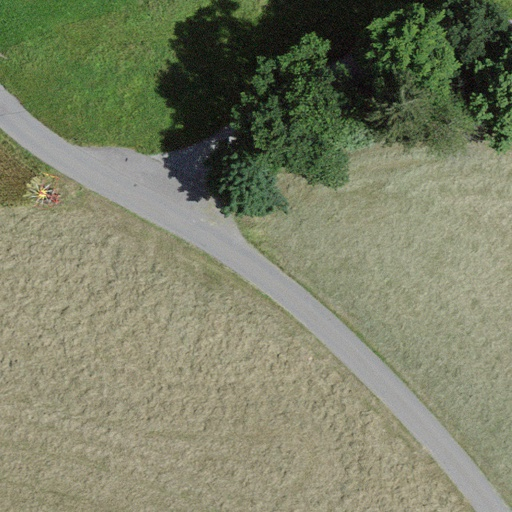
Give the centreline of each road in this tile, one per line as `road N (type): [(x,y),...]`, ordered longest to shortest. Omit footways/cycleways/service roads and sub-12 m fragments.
road 1 (unclassified): [(494,511),(402,401),(292,297),(151,202),(34,138),(0,104)]
road 2 (track): [(511,43),(363,83),(151,202)]
